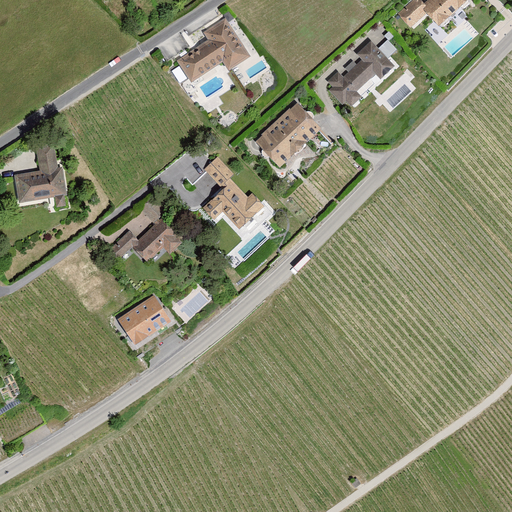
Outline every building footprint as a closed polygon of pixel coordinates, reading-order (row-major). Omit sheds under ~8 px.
[(469,0),(429,0),(428,1),(426,0),(414,0),(399,14),(412,28),(428,14),(439,27),(469,0)] [(208,41),(179,59),(194,82),(225,63),(231,73),(253,59),(225,16),(202,31),(208,41)] [(379,48),(389,57),(397,49),(387,39),(379,48)] [(336,87),(330,92),(344,107),(348,103),(353,108),(362,99),(354,90),(376,69),(382,76),(391,67),(371,44),(358,56),(363,61),(345,77),(340,71),(329,81),(336,87)] [(324,129),(299,103),(256,142),(282,170),(324,129)] [(44,175),(19,178),(23,202),(56,197),(58,210),(73,208),(63,146),(40,149),(44,175)] [(258,218),(230,184),(204,205),(214,218),(223,211),(240,232),(258,218)] [(184,243),(163,219),(131,249),(146,265),(164,248),(170,255),(184,243)] [(164,294),(128,317),(141,337),(177,315),(164,294)]
